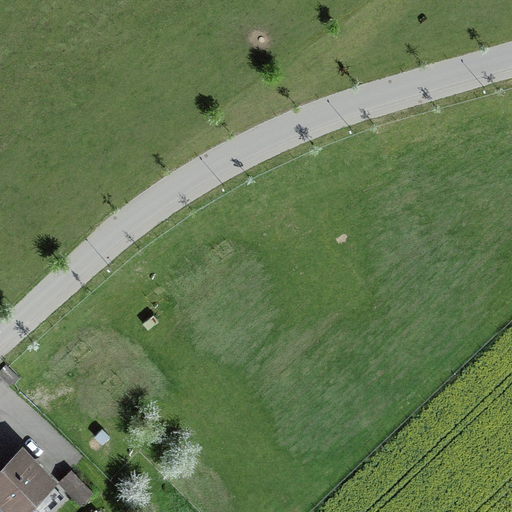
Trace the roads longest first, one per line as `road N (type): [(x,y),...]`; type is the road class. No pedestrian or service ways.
road 1 (unclassified): [(291,124),(146,205),(0,329)]
road 2 (unclassified): [(291,124),(511,54)]
